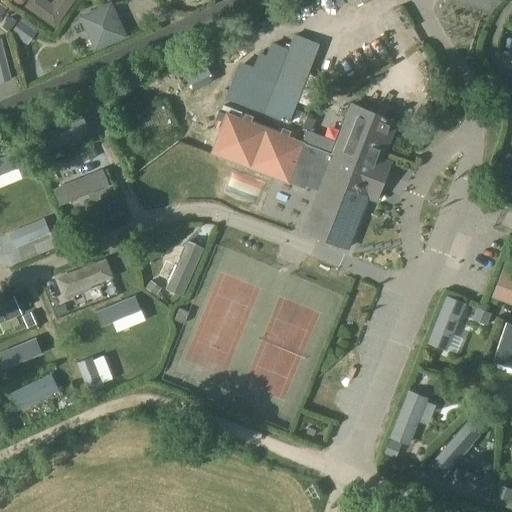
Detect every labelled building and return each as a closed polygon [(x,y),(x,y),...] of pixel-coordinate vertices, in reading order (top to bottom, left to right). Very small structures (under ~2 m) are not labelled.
[(49,0),(27,0),(25,3),(55,23),(70,0),(51,0),(51,1),(49,0)] [(95,51),(127,37),(111,2),(79,16),(95,51)] [(290,123),(320,44),(296,35),(290,50),(273,44),(268,56),(260,53),(255,67),(241,62),(227,100),(290,123)] [(0,82),(11,79),(1,38),(0,38),(0,82)] [(201,59),(180,71),(192,93),(213,82),(201,59)] [(374,200),(389,161),(383,159),(397,122),(352,105),(338,142),(337,141),(332,153),(290,136),(292,131),(283,127),(281,132),(252,121),(254,116),(245,113),(243,117),(227,111),(211,153),(306,190),(312,175),(322,179),(303,230),(302,230),(350,249),(369,199),(374,200)] [(45,151),(88,129),(81,114),(37,135),(45,151)] [(79,138),(35,159),(40,169),(83,148),(79,138)] [(12,155),(0,159),(0,177),(18,171),(12,155)] [(102,170),(54,190),(60,205),(93,191),(95,192),(105,189),(105,187),(108,186),(102,170)] [(230,214),(238,198),(223,191),(216,207),(230,214)] [(187,241),(166,289),(182,296),(203,248),(187,241)] [(111,276),(105,260),(58,279),(64,294),(111,276)] [(511,302),(511,276),(502,272),(494,295),(511,302)] [(16,297),(0,303),(0,323),(23,314),(16,297)] [(448,297),(430,342),(446,348),(464,303),(448,297)] [(134,298),(95,314),(101,329),(140,313),(134,298)] [(511,324),(507,323),(498,351),(511,355),(511,324)] [(35,341),(0,355),(0,369),(2,373),(42,357),(35,341)] [(90,359),(76,365),(88,395),(103,389),(90,359)] [(52,376),(12,395),(20,410),(59,391),(52,376)] [(394,433),(409,439),(426,398),(410,392),(394,433)] [(309,428),(306,433),(314,436),(316,430),(309,428)]
